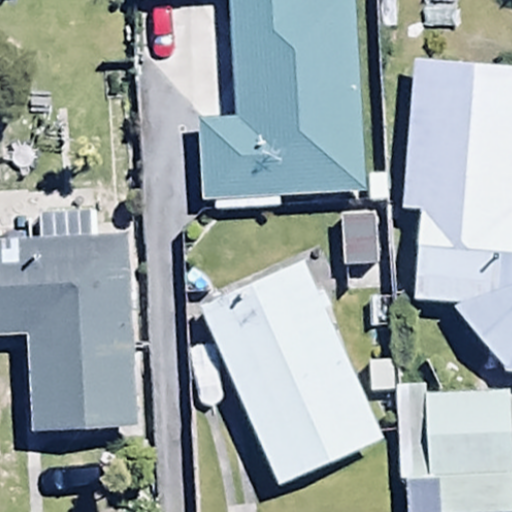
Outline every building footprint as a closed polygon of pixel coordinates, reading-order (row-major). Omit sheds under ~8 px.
[(282,207),(366,203),(357,0),(316,2),(315,0),(131,0),(132,6),(234,2),(240,126),(197,128),(201,209),(217,208),(217,223),(283,220),(282,207)] [(511,79),(416,71),(403,220),(417,221),(416,309),(457,314),(511,383),(511,382),(511,79)] [(375,216),(341,216),(341,276),(375,277),(375,216)] [(43,255),(0,255),(0,347),(33,346),(35,439),(130,437),(127,245),(99,246),(98,219),(42,220),(43,255)] [(311,269),(204,314),(282,501),(389,456),(311,269)] [(426,395),(399,396),(400,491),(413,491),(412,511),(511,511),(511,451),(511,404),(426,405),(426,395)]
